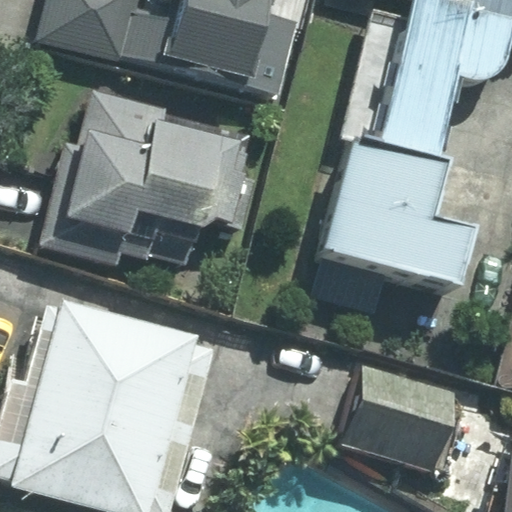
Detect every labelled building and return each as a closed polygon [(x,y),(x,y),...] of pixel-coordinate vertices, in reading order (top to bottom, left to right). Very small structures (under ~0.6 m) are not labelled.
[(277,0),(43,0),(38,23),(258,78),(277,0)] [(511,0),(400,0),(396,21),(375,16),(319,251),(457,283),(472,221),(422,209),(458,57),(511,70),(511,66),(511,0)] [(263,119),(89,82),(57,234),(135,251),(146,202),(241,222),(263,119)] [(170,511),(221,342),(50,293),(0,464),(0,468),(148,511),(170,511)] [(468,382),(369,353),(344,435),(444,464),(468,382)]
